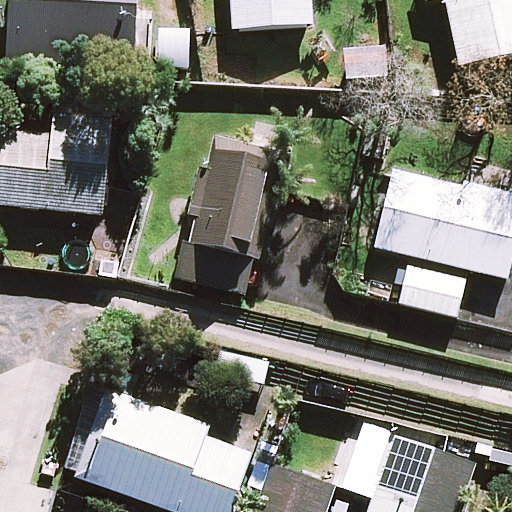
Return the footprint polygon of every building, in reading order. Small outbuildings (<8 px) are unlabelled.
[(39,0),(38,33),(142,40),(144,0),(39,0)] [(236,0),(240,46),(319,40),(315,0),(236,0)] [(511,72),(511,0),(430,0),(434,19),(451,15),(465,82),(511,72)] [(1,145),(0,157),(0,219),(109,231),(119,137),(58,130),(56,151),(1,145)] [(273,275),(295,172),(221,156),(214,186),(207,184),(197,232),(204,234),(200,252),(191,250),(183,289),(253,304),(260,272),(273,275)] [(380,263),(511,294),(511,204),(470,195),(468,201),(399,185),(380,263)] [(414,281),(406,315),(463,329),(471,295),(414,281)] [(82,490),(142,511),(191,511),(213,452),(217,441),(114,404),(82,490)] [(468,511),(479,479),(368,443),(348,504),(371,511),(468,511)] [(213,452),(191,511),(243,511),(259,468),(213,452)] [(334,511),(339,498),(279,479),(267,511),(334,511)]
